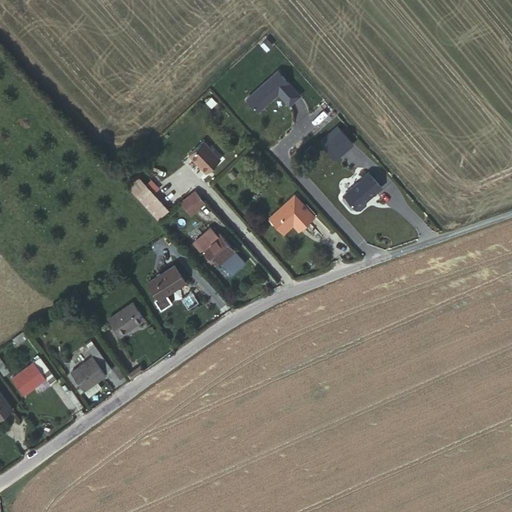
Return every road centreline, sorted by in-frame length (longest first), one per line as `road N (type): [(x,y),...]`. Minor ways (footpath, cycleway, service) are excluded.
road 1 (unclassified): [(0,484),(233,320),(299,285),(511,212)]
road 2 (unknown): [(285,293),(205,202)]
